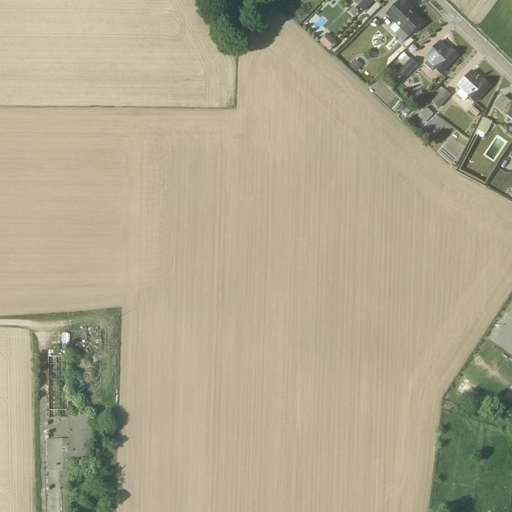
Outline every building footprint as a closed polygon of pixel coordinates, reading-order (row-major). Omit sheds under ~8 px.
[(356,0),(352,4),(362,13),(373,2),(375,4),(378,0),(356,0)] [(407,39),(413,33),(415,33),(417,31),(417,28),(422,24),(413,15),(412,16),(410,14),(410,13),(409,11),(412,8),(403,0),(401,0),(385,17),(407,39)] [(358,13),(353,8),(348,13),(353,18),(358,13)] [(326,33),(319,41),(330,52),(337,43),(326,33)] [(427,62),(424,66),(430,72),(433,70),(439,75),(457,57),(451,51),(449,53),(439,43),(424,59),(427,62)] [(405,57),(402,55),(400,57),(403,59),(399,64),(402,68),(397,73),(404,80),(417,66),(410,59),(409,60),(405,57)] [(460,91),(456,95),(463,102),(467,98),(473,104),(489,87),(483,81),(481,83),(471,73),(457,88),(460,91)] [(450,96),(443,90),(431,104),(437,110),(450,96)] [(417,92),(414,101),(420,104),(424,95),(417,92)] [(511,104),(502,97),(494,106),(511,122),(511,104)] [(468,111),(476,118),(479,114),(471,107),(468,111)] [(432,115),(426,109),(417,117),(424,124),(432,115)] [(483,119),(474,136),(482,140),(484,135),(485,135),(491,123),(483,119)] [(47,439),(49,511),(70,511),(69,462),(92,462),(90,414),(66,415),(64,350),(45,350),(47,418),(66,417),(67,438),(47,439)]
